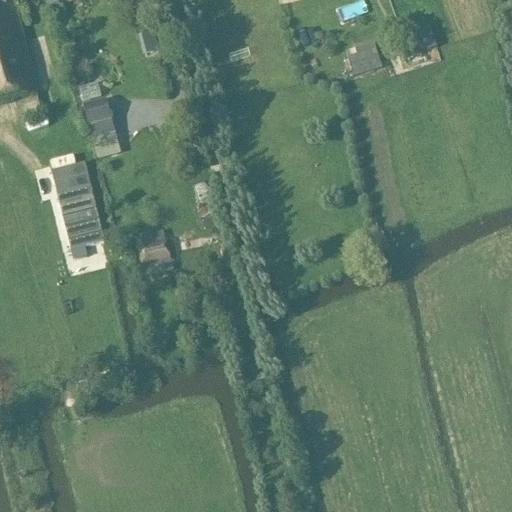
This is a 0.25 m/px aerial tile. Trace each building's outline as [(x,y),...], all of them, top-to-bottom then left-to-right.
[(0,0),(0,104),(39,95),(14,0),(0,0)] [(406,61),(436,50),(429,30),(399,40),(406,61)] [(368,76),(382,71),(374,51),(347,61),(352,74),(365,69),(368,76)] [(19,125),(43,119),(38,99),(14,105),(19,125)] [(115,137),(106,102),(83,108),(92,143),(115,137)] [(60,158),(37,163),(53,219),(77,212),(60,158)] [(170,259),(165,243),(137,251),(142,268),(170,259)] [(264,378),(256,380),(258,389),(266,386),(264,378)]
